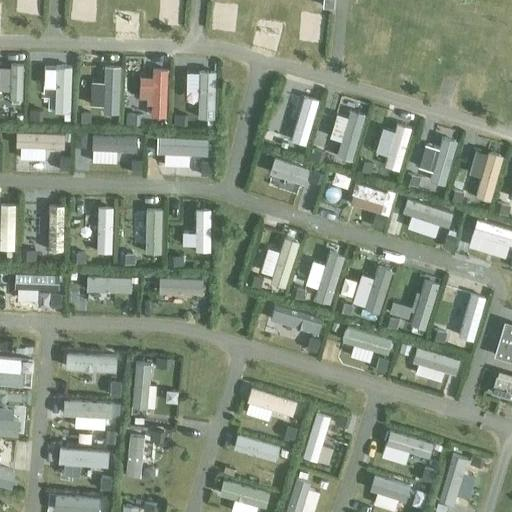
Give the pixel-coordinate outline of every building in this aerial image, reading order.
[(320,30),(322,0),(316,0),(299,0),(299,29),(320,30)] [(353,51),(368,55),(372,37),(357,33),(353,51)] [(404,39),(403,48),(427,49),(427,40),(404,39)] [(473,62),(474,42),(455,41),(454,61),(473,62)] [(413,53),(407,70),(426,77),(432,59),(413,53)] [(21,56),(5,56),(5,92),(36,92),(36,77),(21,77),(21,56)] [(52,60),(50,105),(66,106),(67,61),(52,60)] [(163,110),(165,63),(149,62),(147,109),(163,110)] [(195,114),(212,113),(211,65),(194,66),(195,114)] [(168,78),(167,92),(180,92),(180,79),(168,78)] [(280,115),(292,118),(286,137),(302,142),(315,95),(288,87),(280,115)] [(29,107),(28,117),(41,117),(42,108),(29,107)] [(333,108),(326,133),(339,136),(346,111),(333,108)] [(77,110),(76,119),(89,120),(90,110),(77,110)] [(125,111),(125,121),(138,122),(138,112),(125,111)] [(173,112),(173,122),(186,122),(186,112),(173,112)] [(383,151),(380,162),(395,167),(409,122),(393,117),(391,124),(379,121),(371,147),(383,151)] [(39,157),(39,144),(63,144),(63,127),(13,128),(13,157),(39,157)] [(267,129),(264,139),(277,143),(280,133),(267,129)] [(440,180),(454,135),(440,130),(425,175),(440,180)] [(155,132),(154,147),(203,149),(204,135),(155,132)] [(311,145),(308,154),(321,158),(324,149),(311,145)] [(482,145),(474,194),(490,196),(497,148),(482,145)] [(463,170),(472,172),(478,149),(469,146),(463,170)] [(60,156),(60,169),(69,169),(70,156),(60,156)] [(360,156),(357,166),(370,170),(373,160),(360,156)] [(132,158),(131,172),(141,172),(141,159),(132,158)] [(202,159),(201,174),(210,174),(211,160),(202,159)] [(311,166),(308,177),(319,181),(323,170),(311,166)] [(328,183),(344,189),(348,176),(333,170),(328,183)] [(407,170),(404,179),(416,183),(419,174),(407,170)] [(350,178),(346,202),(379,208),(383,184),(350,178)] [(451,186),(448,196),(460,200),(463,190),(451,186)] [(443,234),(452,208),(410,194),(405,208),(416,212),(412,223),(443,234)] [(0,197),(0,244),(12,245),(12,198),(0,197)] [(496,199),(494,208),(507,212),(510,203),(496,199)] [(141,203),(141,248),(159,248),(159,203),(141,203)] [(374,213),(371,224),(380,227),(383,216),(374,213)] [(511,225),(473,213),(468,228),(511,242),(511,225)] [(263,283),(279,288),(294,235),(279,230),(263,283)] [(446,234),(443,245),(452,248),(455,237),(446,234)] [(21,248),(21,259),(34,259),(34,248),(21,248)] [(71,250),(71,261),(84,261),(84,251),(71,250)] [(134,251),(122,251),(122,262),(134,262),(134,251)] [(253,252),(251,265),(264,267),(266,254),(253,252)] [(182,254),(168,254),(168,264),(182,264),(182,254)] [(10,266),(9,283),(57,286),(58,268),(10,266)] [(250,272),(247,281),(259,285),(262,276),(250,272)] [(155,273),(154,291),(200,293),(201,275),(155,273)] [(415,274),(409,318),(438,322),(440,304),(427,302),(431,276),(415,274)] [(293,283),(290,293),(303,297),(306,287),(293,283)] [(471,336),(481,289),(466,286),(456,333),(471,336)] [(51,291),(50,305),(61,305),(61,292),(51,291)] [(123,295),(122,308),(132,308),(133,295),(123,295)] [(340,299),(337,308),(349,312),(352,303),(340,299)] [(316,331),(319,312),(269,302),(264,327),(298,334),(300,328),(316,331)] [(385,313),(382,322),(395,326),(398,317),(385,313)] [(397,339),(348,324),(343,339),(393,354),(397,339)] [(433,326),(430,336),(443,340),(446,330),(433,326)] [(310,335),(306,348),(315,351),(319,337),(310,335)] [(402,341),(399,352),(409,354),(411,344),(402,341)] [(414,348),(408,369),(443,378),(448,358),(414,348)] [(155,355),(154,365),(168,366),(169,356),(155,355)] [(149,412),(151,377),(145,377),(146,358),(131,357),(128,411),(149,412)] [(380,358),(377,369),(387,371),(390,361),(380,358)] [(511,379),(497,375),(492,391),(511,397),(511,379)] [(111,379),(110,393),(119,394),(120,380),(111,379)] [(291,410),(294,393),(246,383),(243,400),(291,410)] [(337,411),(333,421),(347,425),(350,415),(337,411)] [(425,454),(430,441),(387,423),(377,448),(399,457),(404,445),(425,454)] [(287,424),(283,437),(293,440),(296,426),(287,424)] [(149,428),(148,438),(162,439),(163,429),(149,428)] [(138,472),(141,430),(125,429),(122,472),(138,472)] [(105,432),(104,441),(114,442),(115,433),(105,432)] [(437,496),(455,498),(461,452),(443,449),(437,496)] [(472,452),(469,461),(482,465),(485,456),(472,452)] [(423,465),(419,477),(429,480),(433,468),(423,465)] [(101,475),(99,489),(110,490),(111,476),(101,475)] [(288,476),(281,511),(309,511),(316,482),(288,476)] [(50,508),(96,510),(97,491),(51,489),(50,508)] [(130,511),(131,501),(116,500),(115,511),(130,511)] [(144,500),(143,510),(156,511),(157,501),(144,500)] [(438,502),(435,510),(443,511),(444,511),(447,505),(438,502)]
